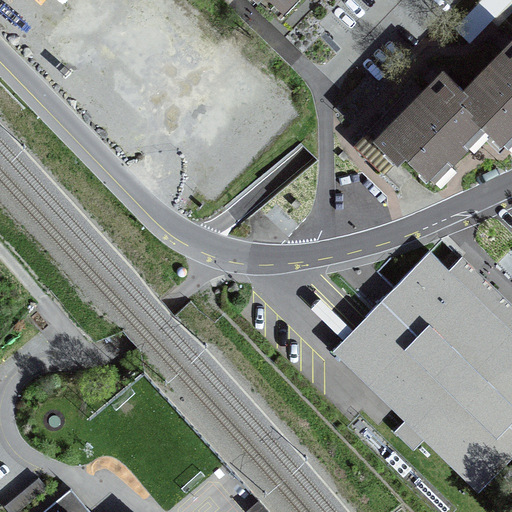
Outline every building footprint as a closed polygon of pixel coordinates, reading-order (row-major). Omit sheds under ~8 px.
[(259,0),(281,22),(302,0),(259,0)] [(479,0),(456,22),(471,38),(511,0),(479,0)] [(511,40),(506,47),(464,90),(455,98),(479,121),(499,141),(511,128),(511,40)] [(460,140),(479,121),(455,98),(464,90),(443,70),(436,78),(423,91),(415,83),(367,132),(396,161),(404,154),(426,176),(446,156),(451,161),(466,146),(460,140)] [(449,263),(460,253),(446,237),(435,247),(449,263)] [(497,291),(481,275),(468,288),(449,270),(429,251),(365,316),(375,326),(351,351),(341,341),(333,349),(479,490),(493,475),(511,456),(511,331),(484,304),(497,291)] [(462,257),(449,270),(468,288),(481,275),(462,257)] [(511,305),(497,291),(484,304),(511,331),(511,305)] [(511,484),(511,456),(493,475),(507,490),(511,484)] [(90,511),(71,488),(41,511),(90,511)]
